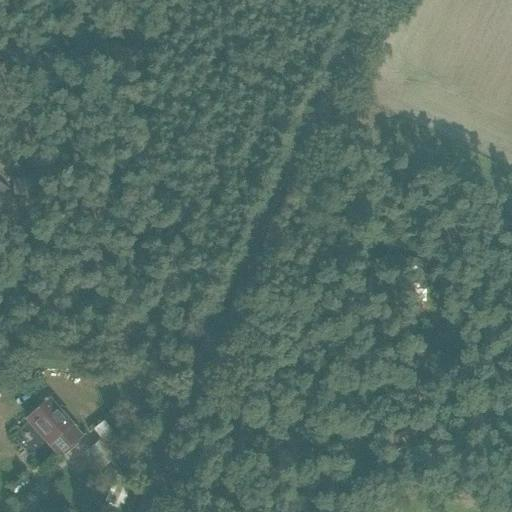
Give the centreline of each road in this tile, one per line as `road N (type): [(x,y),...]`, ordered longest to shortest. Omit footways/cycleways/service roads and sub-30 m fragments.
road 1 (track): [(373,0),(142,511)]
road 2 (track): [(204,334),(171,295),(105,0)]
